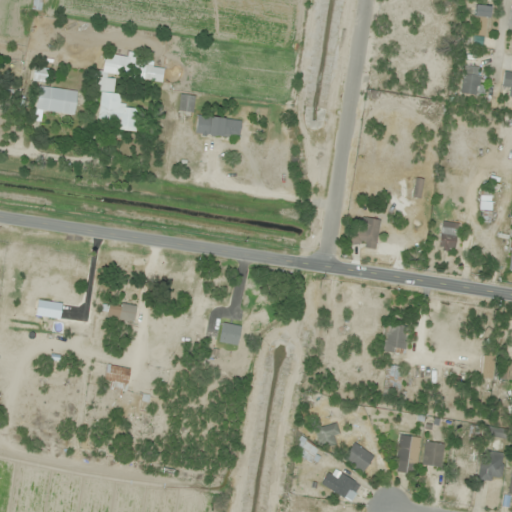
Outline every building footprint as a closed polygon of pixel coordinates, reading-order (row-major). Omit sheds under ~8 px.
[(489,7),(474,5),(470,35),(485,37),(489,7)] [(125,78),(130,59),(106,53),(102,66),(113,69),(112,74),(125,78)] [(163,69),(145,65),(142,79),(161,83),(163,69)] [(479,68),(463,66),(459,94),(482,97),(484,78),(478,77),(479,68)] [(511,71),(502,72),(502,87),(508,87),(508,97),(511,96),(511,71)] [(115,130),(135,132),(136,107),(118,106),(119,93),(112,93),(113,75),(92,74),(91,90),(99,91),(98,119),(116,120),(115,130)] [(72,115),(75,91),(37,86),(34,110),(72,115)] [(193,112),(193,95),(178,95),(178,112),(193,112)] [(194,135),(238,139),(240,120),(196,116),(194,135)] [(421,180),(414,179),(412,197),(419,198),(421,180)] [(348,245),(375,249),(378,220),(361,218),(359,234),(350,233),(348,245)] [(438,250),(454,251),(456,223),(440,222),(438,250)] [(132,323),(135,307),(103,301),(100,317),(132,323)] [(374,307),(357,305),(355,325),(372,326),(374,307)] [(240,328),(222,323),(218,342),(236,346),(240,328)] [(403,327),(383,327),(383,354),(403,354),(403,327)] [(491,355),(479,356),(480,374),(492,373),(491,355)] [(511,369),(511,362),(500,360),(497,378),(510,380),(511,369)] [(128,369),(106,365),(101,387),(124,392),(128,369)] [(383,397),(399,397),(399,366),(383,366),(383,397)] [(331,423),(313,431),(321,450),(339,442),(331,423)] [(505,427),(484,427),(484,437),(505,437),(505,427)] [(417,437),(397,435),(393,472),(413,474),(417,437)] [(321,450),(300,440),(293,453),(314,464),(321,450)] [(341,458),(360,473),(372,457),(353,442),(341,458)] [(441,443),(422,443),(422,467),(440,467),(441,443)] [(478,480),(500,482),(503,453),(481,451),(478,480)] [(319,485),(348,502),(358,485),(329,468),(319,485)]
